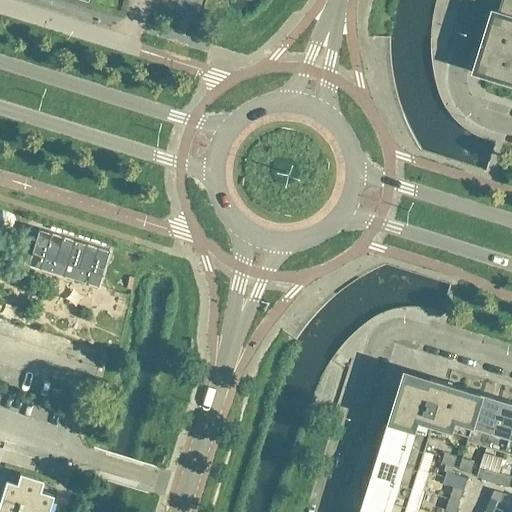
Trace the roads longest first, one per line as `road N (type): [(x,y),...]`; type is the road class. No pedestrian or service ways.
road 1 (residential): [(324,511),(372,354),(389,332),(511,363)]
road 2 (tertiary): [(178,511),(261,240)]
road 3 (secondary): [(228,131),(0,62)]
road 4 (secondary): [(0,107),(212,175)]
road 5 (secondary): [(338,215),(511,267)]
road 6 (secondary): [(511,224),(351,168)]
road 7 (residential): [(511,127),(457,96),(456,71),(480,0)]
road 8 (residential): [(141,52),(0,7)]
